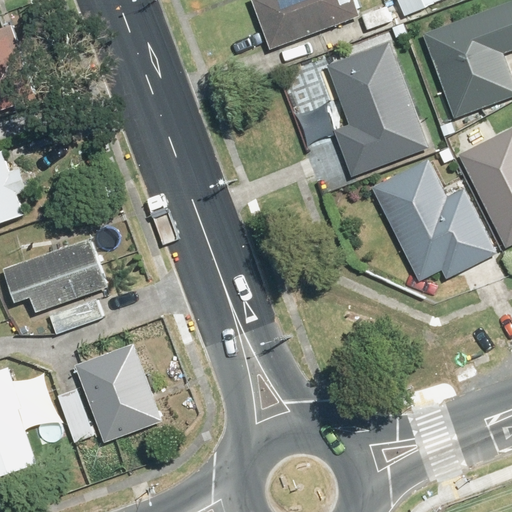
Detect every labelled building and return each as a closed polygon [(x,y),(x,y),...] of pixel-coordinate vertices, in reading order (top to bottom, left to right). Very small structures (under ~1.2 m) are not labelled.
[(257,0),(276,49),(367,16),(360,0),(257,0)] [(511,3),(428,35),(459,119),(511,99),(511,61),(509,54),(511,52),(511,3)] [(0,31),(0,113),(43,98),(17,26),(0,31)] [(357,178),(435,148),(394,42),(332,65),(355,125),(339,131),(357,178)] [(511,130),(463,155),(511,248),(511,247),(511,130)] [(0,225),(3,224),(3,226),(32,216),(24,195),(34,191),(26,168),(16,171),(9,152),(9,151),(0,154),(0,225)] [(377,188),(425,282),(447,270),(451,279),(502,253),(469,188),(453,196),(434,159),(377,188)] [(10,269),(22,303),(37,298),(42,313),(114,288),(97,238),(10,269)] [(82,365),(111,443),(169,422),(140,344),(82,365)] [(0,477),(44,463),(25,409),(29,407),(24,392),(28,390),(25,382),(21,384),(15,368),(0,373),(0,477)]
